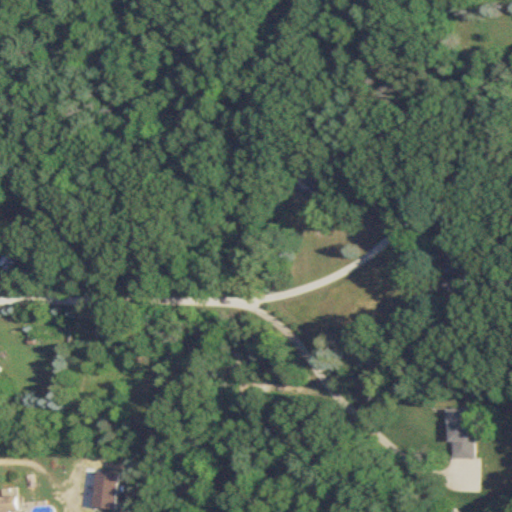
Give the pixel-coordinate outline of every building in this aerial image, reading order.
[(318,191),(318,173),(300,173),(300,191),(318,191)] [(449,240),(448,293),(474,293),(475,260),(471,260),(471,240),(449,240)] [(474,444),(474,410),(452,410),(452,444),(474,444)] [(505,449),(485,449),(485,479),(505,479),(505,449)] [(0,511),(22,511),(21,490),(6,491),(7,501),(0,500),(0,511)]
